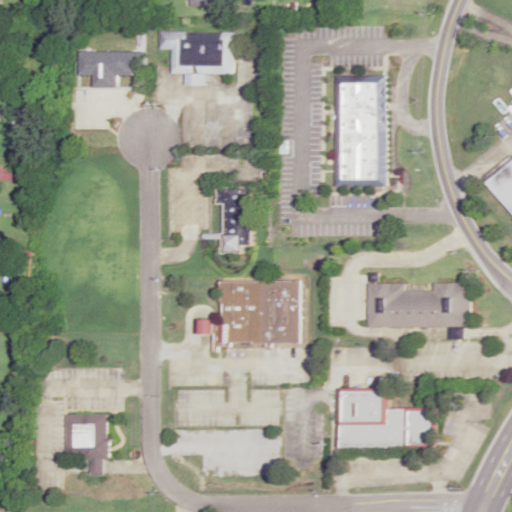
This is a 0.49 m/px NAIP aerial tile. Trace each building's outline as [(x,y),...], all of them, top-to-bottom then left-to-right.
[(233,31),(162,30),(162,49),(173,49),(172,73),(186,73),(186,84),(204,84),(204,74),(232,74),(233,31)] [(335,75),(336,187),(389,186),(388,75),(335,75)] [(511,162),(488,180),(511,212),(511,162)] [(17,172),(0,166),(0,178),(13,183),(17,172)] [(252,246),(252,187),(219,187),(219,204),(224,204),(224,254),(243,254),(243,246),(252,246)] [(302,346),(301,281),(221,282),(222,318),(200,318),(200,334),(216,334),(216,347),(302,346)] [(471,283),(434,283),(434,290),(407,289),(407,283),(370,283),(370,327),(452,327),(452,335),(455,335),(455,327),(470,327),(471,283)] [(343,388),(343,447),(438,448),(439,408),(390,407),(391,388),(343,388)] [(111,460),(110,414),(68,414),(68,458),(92,458),(92,476),(106,476),(106,460),(111,460)]
